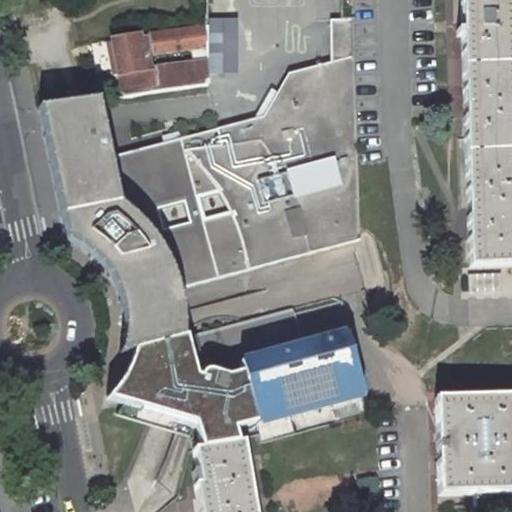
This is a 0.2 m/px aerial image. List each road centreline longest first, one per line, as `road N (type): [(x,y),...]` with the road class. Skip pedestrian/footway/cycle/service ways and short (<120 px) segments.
road 1 (unknown): [(0,35),(30,39),(114,111),(180,112),(213,106),(257,80),(288,34),(292,0)]
road 2 (residential): [(28,274),(0,112)]
road 3 (unclassified): [(45,366),(77,511)]
road 4 (unclassified): [(45,366),(64,354),(76,313),(67,292),(28,274)]
